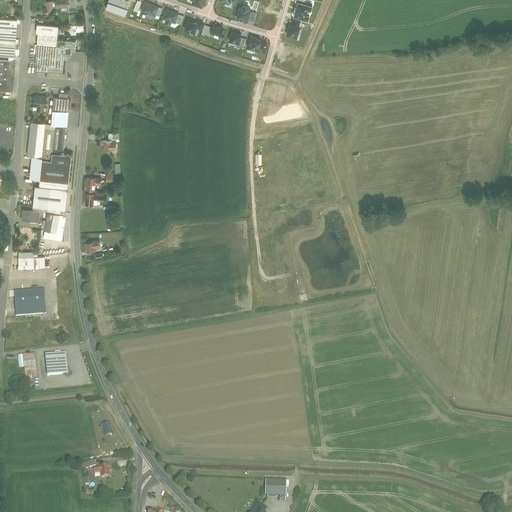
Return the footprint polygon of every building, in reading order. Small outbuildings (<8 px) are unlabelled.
[(67,7),(65,0),(53,0),(54,1),(54,7),(54,8),(67,7)] [(130,0),(109,0),(107,7),(126,14),(130,0)] [(159,7),(145,2),(141,12),(155,17),(155,16),(158,8),(159,7)] [(313,6),(298,2),(293,17),(309,21),(313,6)] [(180,12),(166,7),(163,18),(176,23),(179,15),(180,12)] [(242,10),(239,9),(236,19),(239,20),(239,21),(244,22),(244,21),(248,22),(251,12),(248,11),(249,9),(242,7),(242,10)] [(0,56),(14,57),(17,19),(0,18),(0,56)] [(198,22),(188,19),(184,29),(195,33),(197,29),(199,22),(198,22)] [(199,21),(198,22),(199,22),(197,29),(203,32),(205,26),(205,24),(199,21)] [(225,27),(214,23),(212,28),(211,32),(222,36),(225,27)] [(37,24),(37,33),(57,35),(57,36),(58,36),(59,26),(37,24)] [(291,25),(289,24),(286,36),(297,40),(301,27),(299,27),(291,25)] [(202,34),(209,36),(211,32),(212,28),(205,26),(203,32),(202,34)] [(242,33),(232,31),(229,41),(239,44),(241,39),(242,33)] [(70,56),(70,52),(75,53),(75,42),(61,40),(61,37),(58,36),(57,36),(57,35),(37,33),(33,69),(35,72),(47,73),(47,69),(65,70),(66,61),(67,61),(68,55),(70,56)] [(262,40),(251,37),(247,49),(259,51),(265,53),(267,44),(262,42),(262,40)] [(14,62),(0,60),(0,90),(11,91),(11,86),(12,86),(14,62)] [(54,97),(52,110),(68,111),(69,99),(67,99),(68,94),(59,93),(59,98),(54,97)] [(47,95),(33,94),(32,107),(37,107),(36,111),(44,111),(44,108),(46,108),(47,95)] [(68,111),(52,110),(51,125),(66,126),(67,127),(68,111)] [(51,162),(52,154),(59,155),(63,152),(66,126),(51,125),(30,123),(27,157),(42,158),(41,161),(42,161),(51,162)] [(115,141),(115,140),(110,140),(99,140),(100,144),(103,144),(103,151),(115,151),(115,141)] [(59,155),(52,154),(51,162),(42,161),(40,181),(69,184),(71,158),(68,153),(65,156),(63,152),(59,155)] [(99,178),(85,177),(84,190),(93,191),(94,183),(99,183),(100,179),(98,179),(99,178)] [(69,184),(40,181),(39,187),(36,186),(33,209),(66,214),(69,184)] [(92,206),(92,200),(105,201),(105,196),(84,194),(84,206),(92,206)] [(39,212),(22,211),(21,222),(38,223),(39,212)] [(55,238),(59,215),(46,213),(43,230),(42,230),(41,236),(55,238)] [(92,242),(84,243),(85,253),(95,251),(94,249),(99,248),(98,240),(92,241),(92,242)] [(16,269),(38,269),(38,257),(33,257),(22,257),(16,257),(16,269)] [(15,298),(16,317),(46,315),(44,290),(38,290),(38,288),(33,288),(33,291),(14,292),(15,298)] [(66,353),(45,356),(48,377),(64,376),(68,375),(68,371),(66,353)] [(35,354),(18,355),(19,367),(25,367),(25,376),(37,375),(35,354)] [(69,371),(68,371),(68,375),(64,376),(64,378),(67,380),(70,380),(73,376),(72,373),(69,371)] [(108,478),(107,467),(92,468),(93,475),(99,474),(99,479),(108,478)] [(266,478),(266,493),(281,494),(286,494),(287,479),(266,478)] [(251,511),(250,511),(266,511),(268,511),(265,509),(267,506),(257,500),(250,510),(251,511)]
